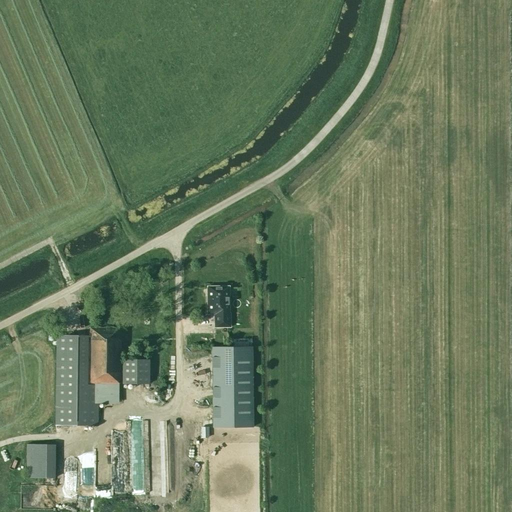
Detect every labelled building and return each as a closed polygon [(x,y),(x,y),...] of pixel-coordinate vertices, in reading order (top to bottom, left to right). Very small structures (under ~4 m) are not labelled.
[(230,327),(230,313),(229,313),(229,286),(206,286),(207,314),(214,314),(214,327),(230,327)] [(119,383),(120,328),(89,328),(89,337),(57,337),(57,351),(56,425),(97,426),(97,402),(110,402),(111,383),(119,383)] [(251,347),(211,347),(212,427),(252,427),(251,347)] [(148,384),(149,359),(122,359),(122,383),(148,384)] [(159,405),(159,396),(148,395),(148,404),(159,405)] [(107,415),(110,422),(120,418),(117,411),(107,415)] [(58,438),(63,450),(73,445),(68,433),(58,438)] [(54,445),(26,444),(25,478),(54,478),(54,445)] [(68,468),(68,479),(76,479),(76,468),(68,468)] [(112,480),(114,490),(126,488),(124,478),(112,480)] [(97,480),(97,484),(97,496),(106,497),(106,481),(97,480)] [(20,486),(20,509),(50,508),(50,486),(20,486)]
